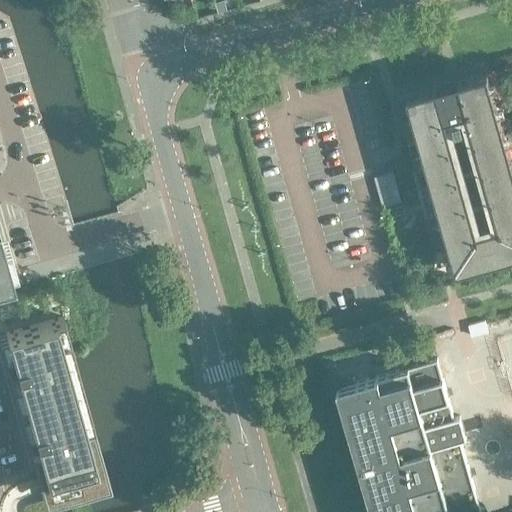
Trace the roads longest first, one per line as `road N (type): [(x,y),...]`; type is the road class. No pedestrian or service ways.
road 1 (residential): [(182,209),(52,252),(0,85)]
road 2 (unclassified): [(264,505),(182,209)]
road 3 (unclassified): [(145,75),(412,0)]
road 4 (unclassified): [(182,209),(145,75)]
